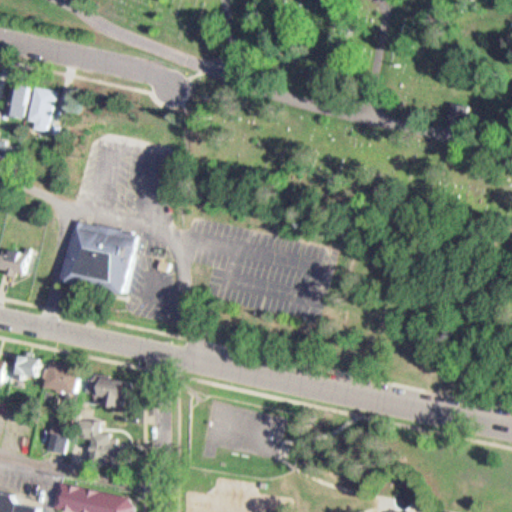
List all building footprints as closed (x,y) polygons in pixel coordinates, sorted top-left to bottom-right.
[(22,111),(1,107),(4,93),(9,93),(13,74),(29,77),(22,111)] [(16,114),(32,117),(40,81),(25,77),(16,114)] [(43,125),(51,84),(32,80),(25,113),(31,114),(30,123),(43,125)] [(56,130),(65,88),(45,84),(36,126),(56,130)] [(468,121),(472,106),(456,102),(452,117),(468,121)] [(3,164),(0,163),(0,136),(8,138),(3,164)] [(74,217),(137,230),(126,287),(62,275),(74,217)] [(20,248),(0,243),(0,262),(1,263),(0,267),(7,268),(9,264),(17,266),(20,248)] [(166,266),(168,258),(158,255),(156,263),(166,266)] [(14,367),(30,371),(31,367),(41,369),(45,350),(19,344),(14,367)] [(0,370),(0,350),(9,352),(5,371),(0,370)] [(54,352),(48,377),(77,383),(83,358),(54,352)] [(21,374),(46,382),(50,369),(25,361),(21,374)] [(127,373),(122,400),(111,397),(112,390),(87,386),(90,366),(127,373)] [(40,405),(12,400),(2,448),(30,453),(40,405)] [(81,428),(91,428),(92,455),(108,454),(108,444),(116,444),(116,430),(110,430),(109,425),(98,425),(98,411),(81,411),(81,428)] [(67,427),(64,444),(46,441),(49,424),(67,427)] [(62,510),(71,511),(142,511),(143,507),(138,499),(68,483),(62,510)] [(0,511),(0,491),(19,495),(24,503),(47,508),(46,511),(0,511)]
